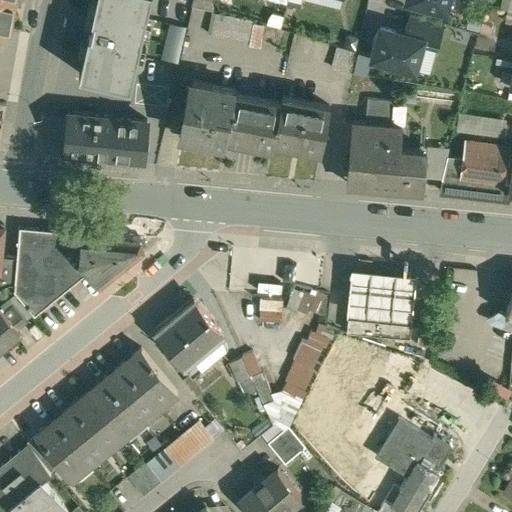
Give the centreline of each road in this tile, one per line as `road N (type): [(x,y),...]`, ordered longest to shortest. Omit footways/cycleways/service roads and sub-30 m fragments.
road 1 (residential): [(0,398),(229,209)]
road 2 (tertiary): [(229,209),(511,234)]
road 3 (tertiary): [(12,186),(229,209)]
road 4 (residential): [(423,382),(500,422),(445,511)]
road 5 (residential): [(46,0),(12,186)]
